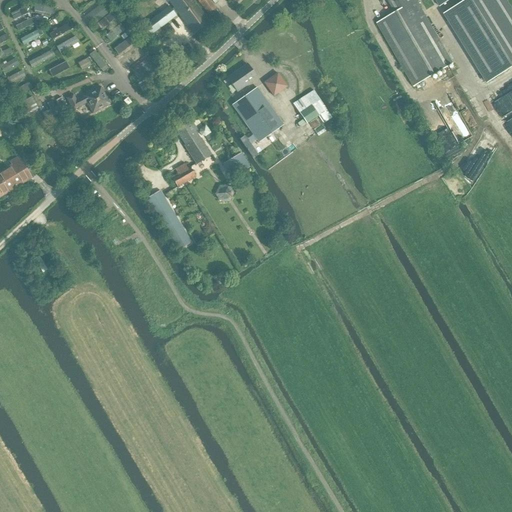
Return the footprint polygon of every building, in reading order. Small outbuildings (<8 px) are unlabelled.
[(166,0),(192,34),(208,23),(191,0),(166,0)] [(196,0),(207,14),(214,9),(207,0),(196,0)] [(414,86),(452,64),(453,64),(415,0),(387,0),(394,12),(377,23),(414,86)] [(467,0),(457,7),(444,15),(487,83),(511,67),(511,9),(506,0),(467,0)] [(151,35),(175,16),(168,7),(144,25),(151,35)] [(88,59),(78,64),(81,69),(90,65),(88,59)] [(247,65),(228,79),(237,92),(256,78),(247,65)] [(277,74),(264,83),(273,97),(287,87),(277,74)] [(73,95),(66,99),(72,111),(81,106),(86,104),(91,114),(109,105),(100,87),(83,96),(76,100),(73,95)] [(257,142),(282,126),(256,89),(232,106),(257,142)] [(127,98),(123,101),(127,106),(131,103),(127,98)] [(311,106),(299,114),(306,124),(318,116),(311,106)] [(326,111),(318,116),(323,124),(331,118),(326,111)] [(196,165),(210,155),(195,132),(196,131),(191,122),(175,132),(184,145),(183,146),(196,165)] [(200,129),(199,133),(201,136),(205,137),(210,133),(205,126),(200,129)] [(240,139),(239,140),(252,157),(256,154),(244,137),(240,139)] [(230,179),(248,168),(240,154),(222,165),(230,179)] [(0,196),(30,177),(18,158),(10,163),(13,166),(0,173),(0,196)] [(187,170),(184,165),(169,173),(177,188),(194,178),(189,168),(187,170)] [(176,251),(190,243),(160,192),(147,199),(176,251)]
